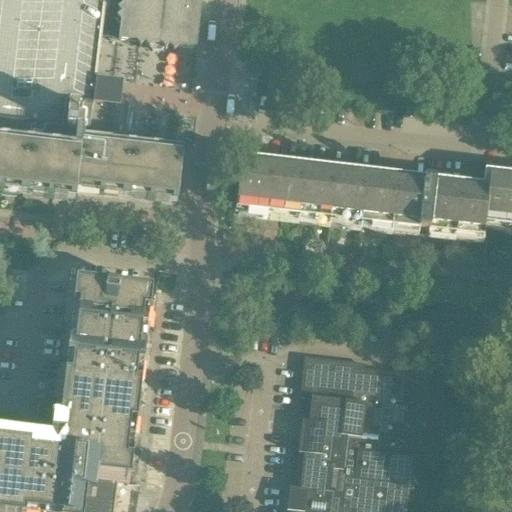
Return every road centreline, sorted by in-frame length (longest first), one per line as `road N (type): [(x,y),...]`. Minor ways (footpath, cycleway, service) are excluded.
road 1 (residential): [(167,511),(192,360),(224,0)]
road 2 (residential): [(480,140),(405,146),(256,131)]
road 3 (residential): [(480,140),(493,0)]
